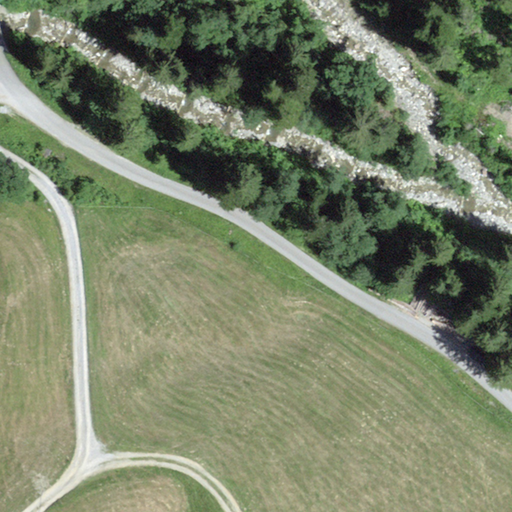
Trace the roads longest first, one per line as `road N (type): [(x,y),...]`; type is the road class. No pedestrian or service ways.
road 1 (unclassified): [(0,70),(26,103),(144,181),(227,209),(453,352),(511,404)]
road 2 (track): [(0,142),(57,192),(79,248),(87,472),(35,511)]
road 3 (track): [(87,472),(116,461),(165,461),(216,481),(238,511)]
